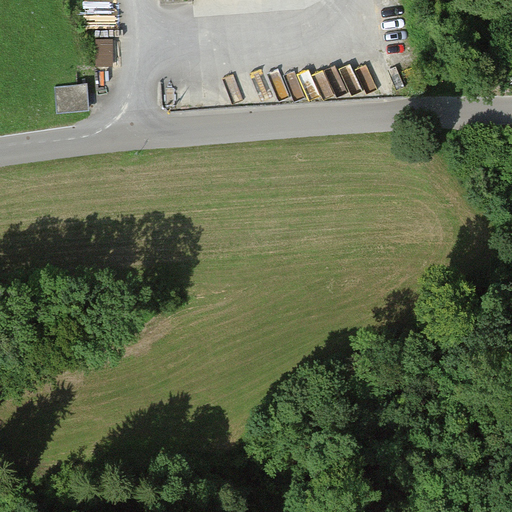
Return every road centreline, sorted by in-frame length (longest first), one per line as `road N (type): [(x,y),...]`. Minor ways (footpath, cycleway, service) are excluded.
road 1 (tertiary): [(511,114),(218,132),(0,160)]
road 2 (unknown): [(151,139),(145,69),(161,42),(211,30),(353,23),(376,0)]
